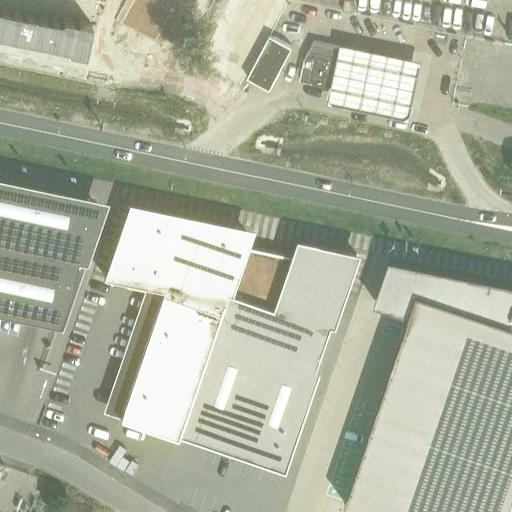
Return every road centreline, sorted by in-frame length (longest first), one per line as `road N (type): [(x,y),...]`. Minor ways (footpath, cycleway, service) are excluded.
road 1 (primary): [(447,217),(0,124)]
road 2 (unclassified): [(0,439),(58,461),(142,511)]
